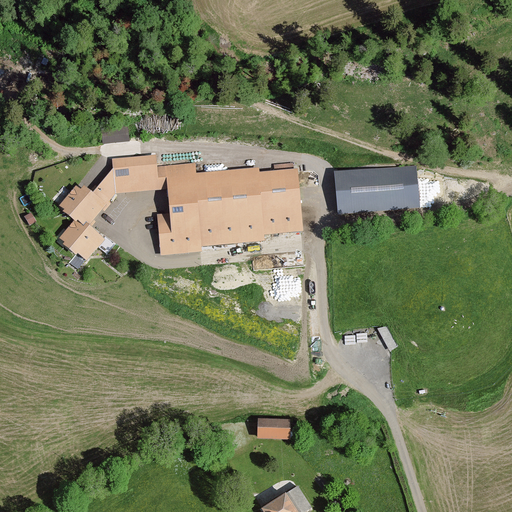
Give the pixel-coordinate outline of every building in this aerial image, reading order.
[(260,237),(300,233),(294,172),(257,176),(257,170),(194,176),(193,166),(155,170),(154,157),(111,161),(111,170),(114,195),(162,191),(165,216),(155,216),(158,258),(202,254),(202,250),(261,244),(260,237)] [(415,167),(335,174),(338,217),(419,209),(415,167)] [(111,170),(90,196),(105,207),(114,197),(111,170)] [(90,196),(81,189),(78,192),(74,189),(59,208),(75,220),(88,229),(105,207),(90,196)] [(102,240),(88,229),(75,220),(57,243),(84,263),(102,240)] [(386,326),(377,331),(390,355),(398,346),(386,326)] [(291,422),(258,421),(257,441),(290,441),(291,422)] [(299,489),(287,497),(296,511),(310,511),(312,511),(299,489)] [(296,511),(287,497),(262,511),(296,511)]
